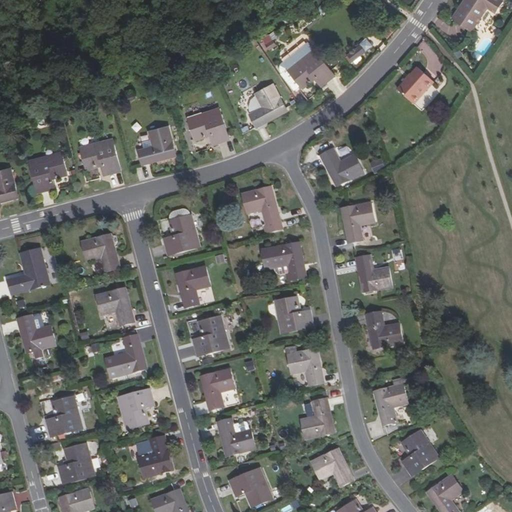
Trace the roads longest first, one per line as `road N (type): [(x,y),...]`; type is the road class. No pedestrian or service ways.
road 1 (residential): [(280,146),(318,222),(360,431),(409,511)]
road 2 (residential): [(215,511),(127,196)]
road 3 (residential): [(433,0),(358,92),(280,146)]
road 4 (residential): [(280,146),(127,196)]
road 5 (residential): [(127,196),(0,229)]
